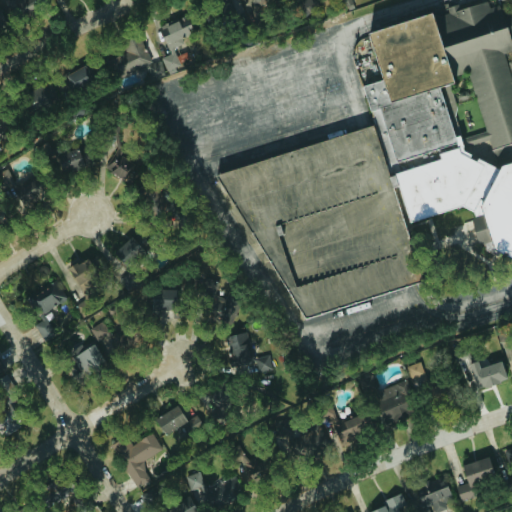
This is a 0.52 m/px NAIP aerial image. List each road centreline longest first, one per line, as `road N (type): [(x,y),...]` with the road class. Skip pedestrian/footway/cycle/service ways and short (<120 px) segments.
road 1 (residential): [(285,511),(360,472),(511,419)]
road 2 (residential): [(0,68),(132,0)]
road 3 (residential): [(72,430),(0,312)]
road 4 (residential): [(72,430),(183,360)]
